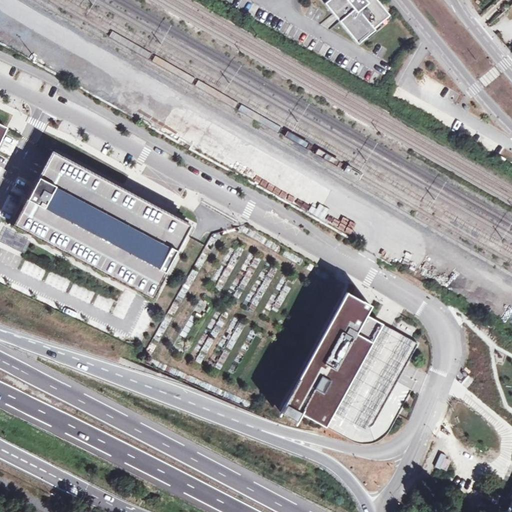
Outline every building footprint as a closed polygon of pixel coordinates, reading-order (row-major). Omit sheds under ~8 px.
[(337,0),(340,2),(331,9),(329,7),(358,44),(365,38),(367,39),(390,21),(387,18),(390,15),(377,0),(337,0)] [(0,145),(7,132),(8,128),(6,126),(0,123),(0,145)] [(56,151),(18,224),(157,298),(196,225),(56,151)] [(313,425),(370,321),(361,316),(366,307),(342,294),(274,414),(290,422),(294,414),(313,425)] [(380,328),(370,321),(313,425),(329,434),(344,442),(350,445),(354,445),(358,446),(362,445),(366,444),(371,443),(375,440),(380,435),(405,391),(400,388),(390,382),(397,371),(401,362),(411,345),(390,333),(380,328)]
